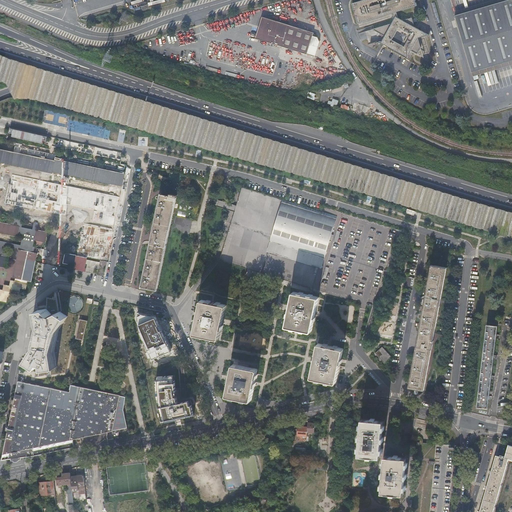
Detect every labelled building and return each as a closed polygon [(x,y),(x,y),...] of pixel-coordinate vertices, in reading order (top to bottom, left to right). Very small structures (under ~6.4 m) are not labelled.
[(359,22),(393,12),(394,18),(392,23),(373,28),(385,35),(382,40),(376,42),(376,45),(384,43),(408,56),(411,49),(424,57),(418,37),(429,34),(415,26),(419,20),(414,22),(412,17),(403,20),(398,17),(397,11),(417,4),(415,0),(360,0),(353,2),(356,11),(355,14),(356,15),(359,22)] [(505,0),(489,0),(454,10),(455,15),(505,0)] [(511,0),(505,0),(455,15),(472,72),(511,60),(511,0)] [(263,16),(256,37),(307,53),(314,32),(263,16)] [(511,64),(511,60),(472,72),(473,76),(511,64)] [(337,75),(338,80),(352,76),(349,72),(337,75)] [(350,110),(352,101),(345,99),(345,101),(342,100),(341,104),(343,105),(343,107),(350,110)] [(370,107),(352,101),(350,110),(352,110),(351,113),(354,114),(357,115),(366,117),(370,107)] [(115,188),(122,189),(122,186),(124,177),(125,174),(104,169),(79,164),(70,162),(60,160),(56,159),(55,160),(42,158),(37,157),(9,151),(4,150),(0,148),(0,160),(7,162),(35,168),(40,169),(42,170),(52,174),(53,170),(68,174),(103,181),(111,183),(116,184),(115,188)] [(120,197),(11,174),(5,203),(65,215),(67,204),(94,210),(92,221),(113,226),(120,197)] [(148,288),(157,290),(177,195),(170,193),(161,191),(140,289),(147,291),(148,290),(147,290),(148,288)] [(274,239),(270,252),(319,267),(333,220),(280,203),(270,237),(274,239)] [(71,225),(81,228),(84,218),(73,215),(71,225)] [(36,253),(31,252),(34,239),(45,241),(47,234),(47,233),(36,230),(10,225),(0,222),(0,265),(6,267),(6,265),(8,258),(17,260),(16,266),(13,278),(14,278),(14,280),(10,280),(9,285),(3,284),(3,285),(2,289),(0,288),(0,300),(6,302),(7,298),(7,297),(12,298),(13,293),(18,294),(19,294),(20,288),(23,289),(25,289),(27,282),(27,281),(30,282),(33,270),(35,259),(36,253)] [(266,251),(270,252),(274,239),(270,237),(266,251)] [(84,271),(87,257),(76,255),(66,252),(63,263),(64,263),(74,265),(73,269),(84,271)] [(434,340),(447,267),(432,264),(409,387),(424,390),(432,349),(433,349),(434,340)] [(319,297),(305,294),(293,292),(286,326),(298,329),(302,329),(311,331),(312,327),(315,313),(319,299),(319,297)] [(36,375),(35,377),(49,375),(48,368),(57,367),(54,350),(59,330),(68,316),(59,311),(57,299),(47,297),(46,309),(38,310),(40,327),(37,346),(28,361),(38,366),(36,375)] [(194,333),(211,337),(217,338),(219,339),(222,328),(227,304),(225,304),(221,303),(216,302),(201,299),(201,301),(194,333)] [(144,340),(152,359),(171,351),(162,330),(160,331),(158,325),(159,325),(156,316),(142,314),(142,315),(138,316),(142,332),(143,331),(147,339),(144,340)] [(85,340),(86,320),(78,320),(77,339),(85,340)] [(487,325),(478,407),(488,408),(489,399),(490,396),(489,396),(491,382),(491,379),(492,379),(492,376),(494,359),(494,355),(496,338),(497,334),(496,334),(497,326),(487,325)] [(313,365),(311,376),(311,377),(320,379),(336,382),(344,348),(323,343),(318,342),(316,354),(314,359),(313,365)] [(384,363),(392,357),(383,347),(376,353),(384,363)] [(258,370),(257,369),(234,364),(233,364),(227,395),(227,396),(251,401),(251,400),(252,400),(258,370)] [(155,395),(161,423),(194,416),(191,400),(178,403),(176,392),(175,375),(158,376),(158,380),(154,381),(155,395)] [(12,403),(13,404),(9,426),(7,426),(6,430),(8,431),(2,460),(11,458),(11,459),(17,460),(20,457),(34,454),(34,455),(74,446),(75,439),(77,439),(77,442),(82,441),(81,438),(115,430),(123,429),(127,428),(124,410),(126,396),(88,388),(82,386),(82,387),(77,386),(71,385),(70,387),(72,387),(71,392),(18,381),(14,399),(13,399),(12,403)] [(359,454),(374,456),(380,456),(383,421),(377,420),(362,419),(359,454)] [(307,436),(307,432),(308,427),(298,426),(297,436),(307,436)] [(511,446),(509,446),(506,458),(501,457),(500,458),(497,457),(489,483),(480,511),(494,511),(497,503),(506,469),(509,460),(511,460),(511,446)] [(384,468),(382,491),(397,493),(403,493),(404,482),(406,458),(400,457),(399,457),(397,457),(386,456),(385,456),(384,468)] [(70,473),(70,472),(62,473),(63,477),(56,478),(57,485),(70,483),(70,485),(68,485),(69,500),(70,500),(70,504),(69,504),(69,511),(74,511),(74,510),(73,494),(72,491),(71,481),(71,477),(71,476),(70,473)] [(84,475),(84,474),(77,475),(77,476),(79,491),(79,493),(86,493),(85,488),(84,483),(84,478),(84,475)] [(77,476),(71,477),(71,481),(72,491),(79,491),(77,476)] [(55,493),(54,481),(40,482),(41,495),(49,494),(55,493)]
